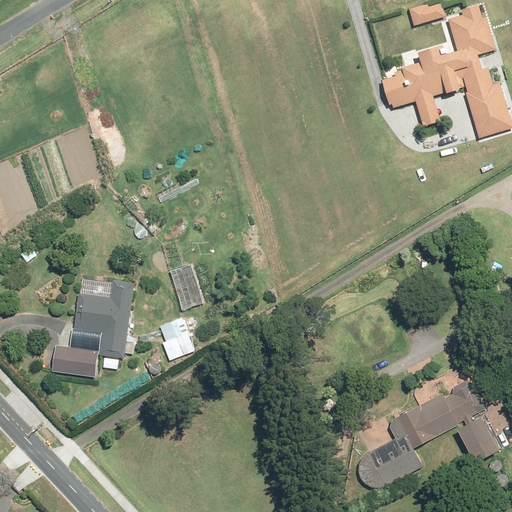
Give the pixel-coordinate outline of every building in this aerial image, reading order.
[(409,10),(413,26),(444,18),(440,4),(428,8),(427,5),(409,10)] [(445,46),(416,55),(418,63),(400,68),(402,75),(380,82),(387,106),(391,104),(392,109),(415,102),(424,128),(441,123),(433,96),(443,93),(444,96),(458,91),(457,89),(465,87),(466,93),(465,93),(479,139),(511,128),(511,125),(500,85),(502,84),(497,66),(480,71),(476,57),(495,51),(486,20),(482,20),(477,5),(461,10),(462,16),(448,20),(457,52),(448,54),(445,46)] [(28,248),(19,256),(25,263),(34,255),(28,248)] [(189,264),(168,271),(181,312),(202,305),(189,264)] [(97,355),(99,355),(98,367),(102,367),(102,369),(121,371),(123,358),(123,354),(133,355),(135,338),(126,337),(134,283),(112,280),(111,286),(81,281),(79,294),(77,293),(69,348),(54,345),(50,372),(94,378),(97,355)] [(195,351),(182,318),(160,326),(166,341),(163,343),(170,361),(195,351)] [(422,447),(453,429),(473,464),(500,449),(481,415),(490,410),(473,379),(449,393),(440,377),(412,393),(420,407),(404,416),(422,447)] [(384,489),(385,488),(422,467),(403,434),(409,430),(399,412),(384,421),(395,439),(366,455),(365,456),(364,457),(362,458),(361,459),(361,460),(360,462),(359,463),(358,465),(358,467),(358,468),(357,470),(357,472),(358,473),(358,475),(358,477),(359,478),(360,480),(360,481),(361,483),(362,484),(364,485),(365,486),(366,487),(368,488),(369,489),(371,489),(372,490),(374,490),(376,490),(377,490),(379,490),(381,490),(382,489),(384,489)]
